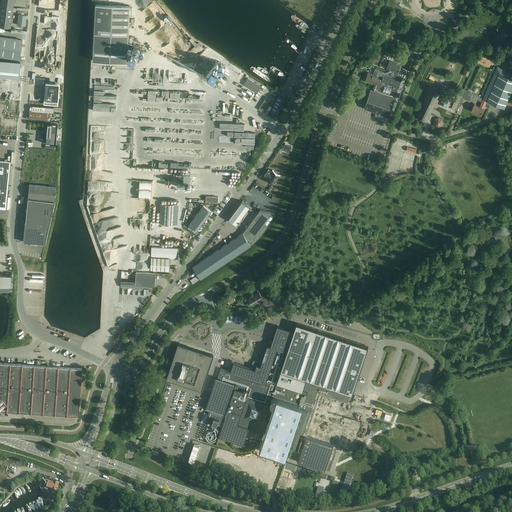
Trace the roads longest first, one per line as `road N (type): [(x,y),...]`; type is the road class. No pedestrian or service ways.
road 1 (tertiary): [(114,367),(288,125),(350,0)]
road 2 (residential): [(114,367),(39,333),(21,314),(11,227),(33,0)]
road 3 (residential): [(206,301),(284,237),(324,107),(375,0)]
road 4 (secondary): [(236,511),(94,457)]
road 5 (secondary): [(372,511),(511,468)]
road 6 (residential): [(114,367),(135,370),(177,314),(206,301)]
road 7 (secondary): [(88,470),(201,511)]
